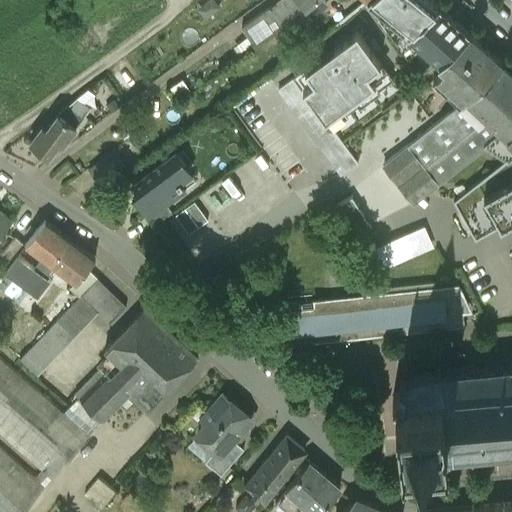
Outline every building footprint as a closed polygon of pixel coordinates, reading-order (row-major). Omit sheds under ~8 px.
[(264,0),(241,17),(255,36),(283,15),(270,0),(264,0)] [(293,8),(286,0),(270,0),(283,15),(293,8)] [(430,0),(377,0),(408,42),(421,32),(409,20),(430,0)] [(468,20),(445,0),(430,0),(409,20),(428,37),(439,48),(468,20)] [(357,18),(305,56),(314,68),(303,76),(325,106),(375,70),(368,60),(381,51),(357,18)] [(468,20),(439,48),(445,54),(435,63),(462,89),(467,84),(468,84),(502,50),(485,34),(468,20)] [(496,111),(511,96),(511,59),(502,50),(468,84),(496,111)] [(462,89),(384,150),(406,179),(420,169),(426,177),(503,117),(496,111),(468,84),(467,84),(462,89)] [(90,98),(77,90),(58,104),(76,117),(90,98)] [(511,96),(496,111),(503,117),(511,125),(511,96)] [(58,104),(46,120),(43,118),(31,133),(49,146),(60,131),(64,134),(76,117),(58,104)] [(319,121),(334,141),(330,144),(341,160),(358,148),(332,112),(319,121)] [(114,141),(89,160),(103,178),(128,160),(114,141)] [(177,144),(129,178),(148,203),(148,204),(165,192),(184,178),(179,170),(190,162),(177,144)] [(495,159),(460,180),(463,185),(469,181),(475,192),(504,174),(498,164),(495,159)] [(511,165),(508,159),(498,164),(504,174),(508,172),(511,169),(511,165)] [(221,172),(202,184),(215,204),(234,191),(221,172)] [(504,174),(475,192),(460,199),(475,226),(511,204),(511,178),(508,172),(504,174)] [(352,183),(330,197),(348,225),(371,213),(352,183)] [(165,192),(148,204),(148,203),(146,205),(153,216),(172,202),(165,192)] [(0,228),(12,212),(0,202),(0,228)] [(69,229),(46,211),(26,234),(44,248),(50,253),(69,229)] [(426,212),(382,230),(391,251),(435,232),(426,212)] [(15,227),(0,244),(0,245),(10,254),(17,246),(25,235),(15,227)] [(95,249),(69,229),(50,253),(56,257),(77,273),(87,260),(95,249)] [(35,260),(17,246),(10,254),(4,263),(38,289),(51,272),(47,269),(35,260)] [(50,253),(44,248),(35,260),(47,269),(56,257),(50,253)] [(87,280),(98,269),(87,260),(77,273),(87,280)] [(127,296),(98,269),(87,280),(81,286),(98,303),(110,314),(127,296)] [(435,269),(363,277),(363,285),(316,290),(317,297),(293,300),(296,328),(348,323),(349,329),(359,328),(358,322),(461,311),(460,298),(468,297),(457,275),(436,277),(435,269)] [(81,286),(20,350),(38,365),(98,303),(81,286)] [(129,363),(171,323),(145,297),(105,339),(112,346),(129,363)] [(171,323),(129,363),(140,373),(158,390),(198,348),(171,323)] [(112,346),(74,386),(78,390),(103,412),(133,382),(140,373),(129,363),(112,346)] [(485,355),(465,357),(464,352),(461,352),(462,358),(442,360),(441,355),(438,355),(438,360),(419,362),(402,373),(397,380),(396,379),(392,385),(400,390),(402,423),(397,429),(403,433),(408,427),(410,426),(412,445),(408,449),(411,452),(415,447),(429,447),(430,451),(433,451),(433,446),(447,445),(448,449),(451,449),(451,444),(470,442),(471,447),(474,446),(474,442),(493,439),(494,444),(497,444),(497,439),(511,437),(511,353),(511,354),(511,352),(511,347),(508,352),(489,355),(488,349),(484,350),(485,355)] [(65,404),(0,348),(0,427),(52,472),(91,427),(65,404)] [(74,386),(49,364),(41,373),(70,399),(78,390),(74,386)] [(252,408),(224,385),(209,401),(214,405),(198,424),(216,440),(221,444),(234,430),(252,408)] [(103,412),(78,390),(70,399),(65,404),(91,427),(103,412)] [(287,426),(247,475),(265,490),(304,441),(287,426)] [(234,430),(221,444),(216,440),(206,452),(221,465),(244,439),(234,430)] [(16,511),(46,479),(0,438),(0,511),(16,511)] [(309,451),(276,492),(292,505),(303,493),(326,464),(309,451)] [(326,464),(303,493),(317,504),(339,476),(326,464)] [(378,496),(354,486),(334,510),(337,511),(370,511),(377,496),(378,496)] [(256,491),(240,510),(242,511),(255,511),(266,500),(256,491)] [(505,511),(503,491),(502,491),(502,492),(474,495),(473,494),(471,494),(471,495),(473,511),(505,511)] [(503,491),(505,511),(511,511),(511,491),(504,492),(504,491),(503,491)] [(473,511),(471,495),(417,502),(416,511),(473,511)] [(399,511),(402,505),(378,496),(371,511),(399,511)]
